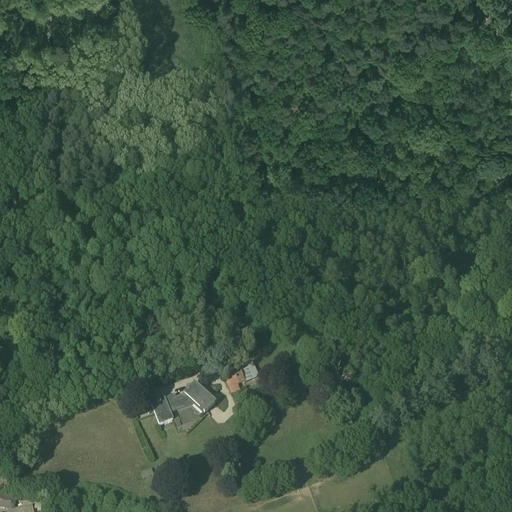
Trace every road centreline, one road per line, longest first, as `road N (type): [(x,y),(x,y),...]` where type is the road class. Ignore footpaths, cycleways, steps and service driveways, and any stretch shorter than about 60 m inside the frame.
road 1 (track): [(511,3),(260,142),(38,216)]
road 2 (unclassified): [(0,477),(21,425),(38,216),(0,224)]
road 3 (track): [(49,0),(38,216)]
